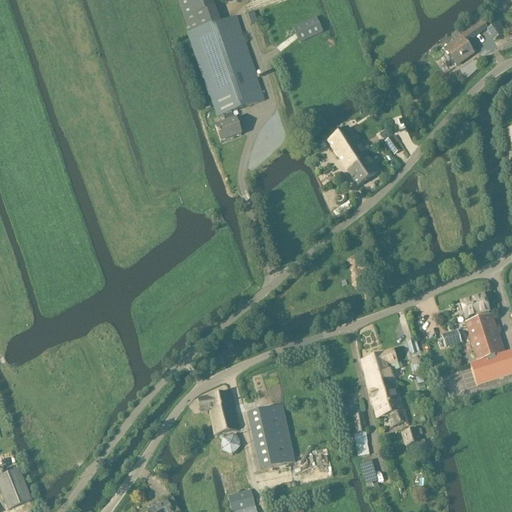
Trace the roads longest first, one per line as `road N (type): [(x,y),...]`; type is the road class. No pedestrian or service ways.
road 1 (unclassified): [(184,360),(376,198),(464,100),(511,62)]
road 2 (tertiary): [(202,387),(511,257)]
road 3 (unclassified): [(60,511),(184,360)]
road 4 (tertiary): [(105,511),(202,387)]
